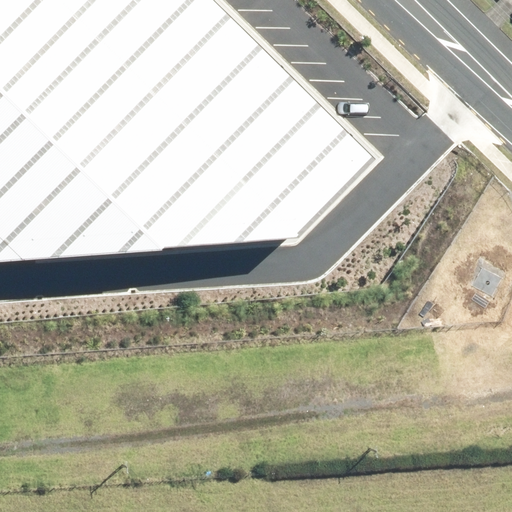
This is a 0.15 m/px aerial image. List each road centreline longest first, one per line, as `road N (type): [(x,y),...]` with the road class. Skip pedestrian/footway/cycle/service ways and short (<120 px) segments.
road 1 (track): [(0,427),(511,386)]
road 2 (secondary): [(511,98),(412,0)]
